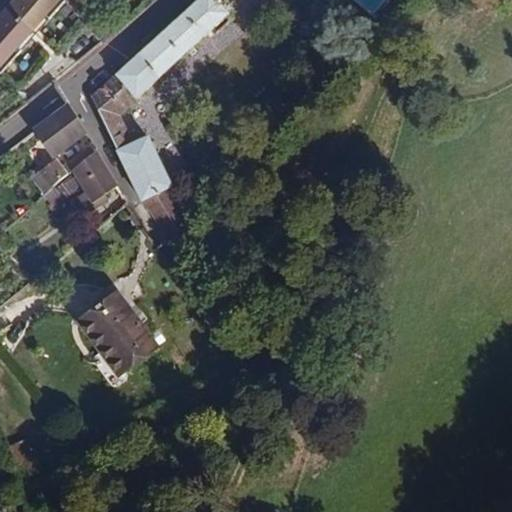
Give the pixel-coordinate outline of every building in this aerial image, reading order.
[(17,0),(12,6),(38,30),(66,0),(17,0)] [(92,0),(95,3),(102,11),(115,0),(92,0)] [(228,14),(215,0),(200,0),(92,98),(142,201),(150,213),(174,202),(167,189),(171,187),(148,138),(134,145),(118,114),(228,14)] [(102,11),(95,3),(80,15),(103,45),(118,30),(102,11)] [(12,6),(0,18),(0,65),(2,67),(38,30),(12,6)] [(35,130),(54,156),(85,134),(67,107),(35,130)] [(91,144),(62,166),(69,175),(73,171),(96,152),(91,144)] [(73,171),(86,192),(73,200),(82,217),(109,200),(105,195),(118,186),(96,152),(73,171)] [(33,177),(45,196),(54,188),(69,175),(62,166),(56,159),(33,177)] [(44,196),(57,211),(66,203),(54,188),(45,196),(44,196)] [(80,323),(105,357),(100,360),(99,361),(97,363),(97,367),(110,385),(113,387),(116,388),(121,384),(124,382),(125,379),(124,376),(122,373),(157,347),(118,295),(80,323)] [(29,439),(10,446),(23,479),(40,472),(32,452),(34,451),(29,439)]
